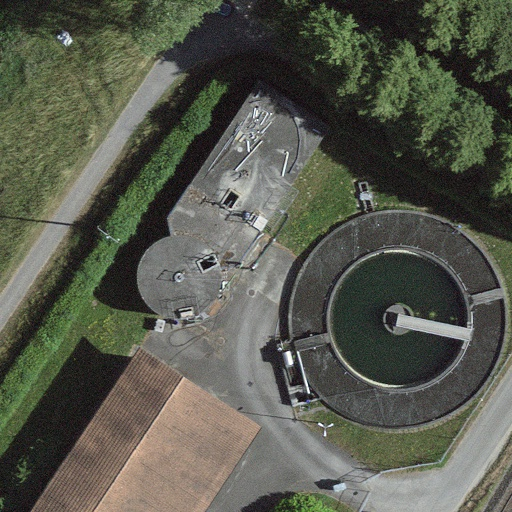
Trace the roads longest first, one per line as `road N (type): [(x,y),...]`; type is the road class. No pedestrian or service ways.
road 1 (track): [(0,317),(150,90),(207,41),(274,44),(511,184)]
road 2 (track): [(511,398),(439,511)]
